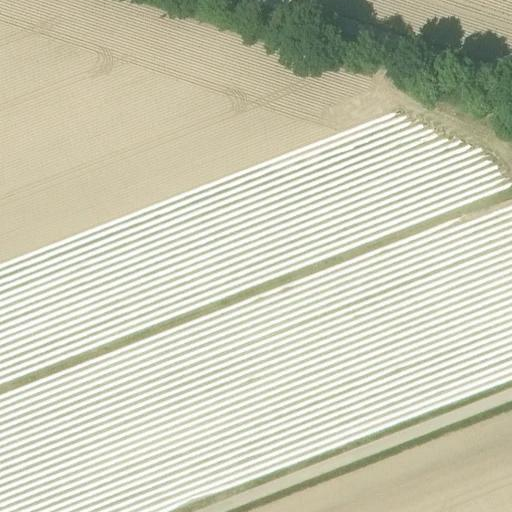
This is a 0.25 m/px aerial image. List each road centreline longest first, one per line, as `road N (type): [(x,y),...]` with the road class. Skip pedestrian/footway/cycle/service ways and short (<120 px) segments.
road 1 (track): [(511,392),(206,511)]
road 2 (track): [(511,80),(270,0)]
